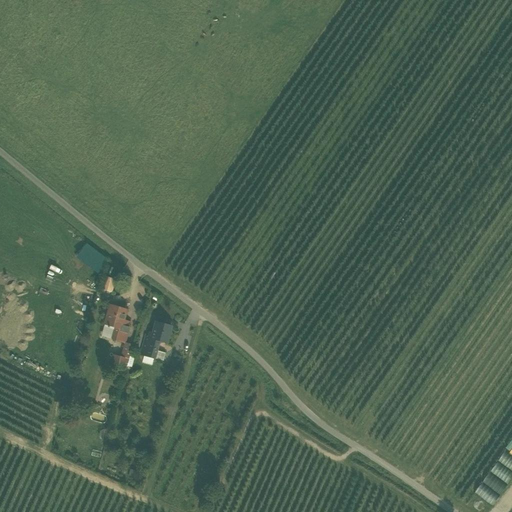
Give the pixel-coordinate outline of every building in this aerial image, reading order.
[(105,259),(86,244),(77,255),(96,270),(105,259)] [(101,289),(106,290),(110,277),(104,276),(101,289)] [(115,279),(110,277),(106,290),(112,292),(115,279)] [(116,328),(121,329),(122,324),(123,319),(126,309),(110,305),(104,324),(116,328)] [(159,341),(167,343),(171,327),(156,322),(152,334),(151,338),(151,339),(155,340),(159,341)] [(112,339),(116,328),(104,324),(101,336),(112,339)] [(112,339),(125,343),(125,342),(130,326),(122,324),(121,329),(116,328),(112,339)] [(151,339),(151,338),(148,337),(144,336),(139,354),(144,355),(154,358),(156,350),(159,341),(155,340),(151,339)] [(126,343),(121,356),(115,354),(111,367),(119,370),(125,371),(134,344),(125,342),(125,343),(126,343)] [(165,353),(156,350),(154,358),(163,361),(165,353)] [(154,358),(144,355),(141,362),(152,365),(154,358)] [(170,369),(177,371),(181,361),(174,358),(170,369)] [(511,455),(503,451),(477,494),(495,505),(511,477),(511,455)] [(138,472),(130,469),(128,475),(136,478),(138,472)]
